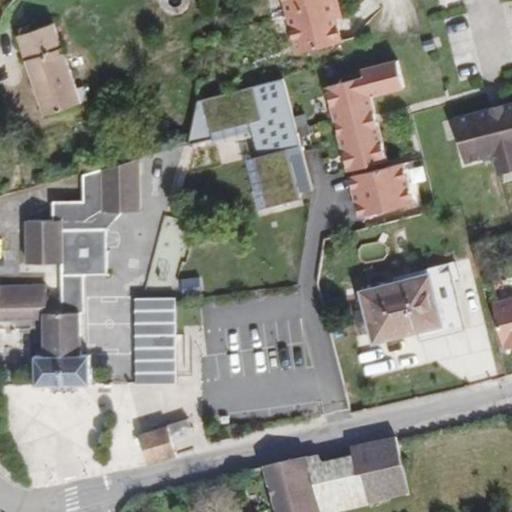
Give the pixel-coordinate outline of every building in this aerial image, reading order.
[(346,43),(341,20),(335,0),(292,0),(306,52),(346,43)] [(335,0),(341,20),(346,17),(341,0),(335,0)] [(30,38),(58,127),(93,115),(90,105),(97,102),(96,98),(89,100),(65,27),(30,38)] [(395,172),(386,136),(379,138),(376,126),(383,124),(379,107),(413,99),(407,73),(371,81),(372,89),(335,98),(356,182),(395,172)] [(307,204),(320,201),(293,87),(207,109),(200,141),(199,153),(198,155),(221,149),(219,143),(259,132),(276,164),(288,215),(309,210),(307,204)] [(90,105),(93,115),(100,112),(97,102),(90,105)] [(500,122),(463,132),(474,175),(501,168),(506,187),(511,185),(511,124),(501,126),(500,122)] [(379,138),(386,136),(383,124),(376,126),(379,138)] [(199,153),(200,141),(186,147),(187,156),(199,153)] [(276,164),(271,165),(283,216),(288,215),(276,164)] [(148,217),(147,167),(97,180),(97,207),(68,208),(68,226),(42,228),(43,270),(76,269),(77,307),(59,307),(1,310),(2,328),(55,325),(56,363),(46,364),(46,394),(101,392),(101,362),(92,361),(91,319),(83,320),(83,310),(90,310),(87,282),(94,281),(115,280),(115,237),(114,218),(134,218),(148,217)] [(410,175),(359,187),(362,199),(360,199),(367,228),(421,215),(410,175)] [(115,237),(134,218),(114,218),(115,237)] [(465,327),(421,337),(423,347),(476,333),(463,272),(453,275),(465,327)] [(421,337),(465,327),(453,275),(364,298),(368,313),(374,337),(377,348),(421,337)] [(96,319),(94,281),(87,282),(90,310),(91,319),(96,319)] [(58,294),(1,296),(1,310),(59,307),(58,294)] [(184,301),(144,302),(147,391),(151,390),(188,387),(184,301)] [(374,337),(368,313),(356,316),(362,339),(374,337)] [(196,425),(176,430),(180,439),(198,434),(196,425)] [(180,439),(176,430),(174,430),(175,435),(150,440),(157,468),(184,461),(180,439)] [(394,511),(413,507),(403,456),(361,464),(371,511),(394,511)] [(371,511),(361,464),(320,471),(328,511),(371,511)] [(328,511),(320,471),(275,479),(283,511),(328,511)]
